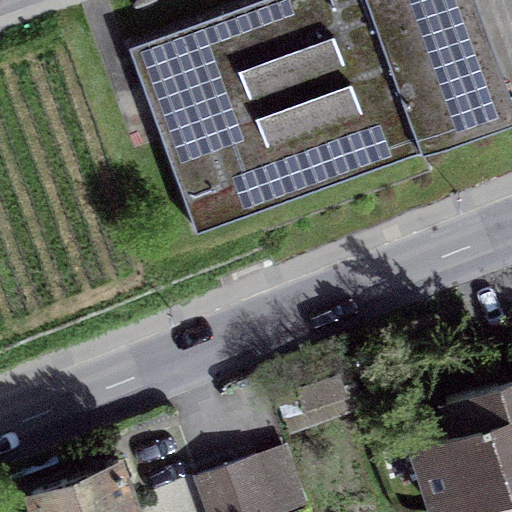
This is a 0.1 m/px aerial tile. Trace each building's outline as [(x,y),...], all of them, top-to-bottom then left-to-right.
[(422,147),(511,113),(511,100),(475,0),(285,0),(183,37),(178,25),(129,43),(196,228),(246,210),(241,198),(417,134),(422,147)] [(331,358),(293,370),(302,396),(340,383),(331,358)] [(511,375),(448,397),(458,427),(417,441),(440,511),(511,487),(511,375)] [(256,451),(196,473),(210,511),(265,511),(276,508),(256,451)] [(138,511),(118,457),(32,489),(40,511),(138,511)]
